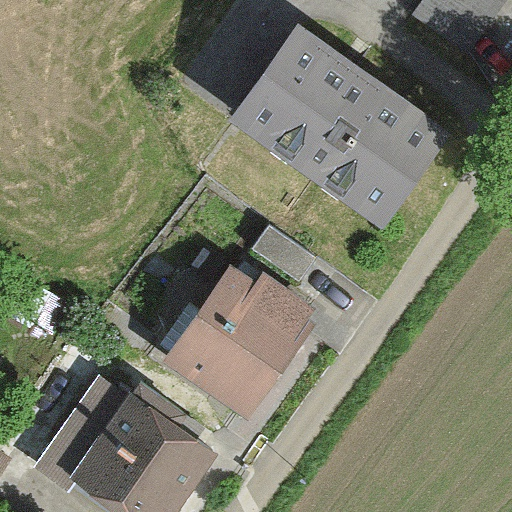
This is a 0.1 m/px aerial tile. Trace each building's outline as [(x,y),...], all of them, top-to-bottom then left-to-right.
[(413,0),(407,9),(467,52),(504,0),(413,0)] [(384,220),(449,131),(292,17),(227,106),(384,220)] [(315,257),(267,223),(251,247),(298,281),(315,257)] [(248,412),(318,311),(236,254),(166,355),(248,412)] [(130,511),(168,511),(214,449),(175,422),(182,412),(140,382),(127,400),(100,381),(41,463),(70,484),(77,474),(130,511)]
